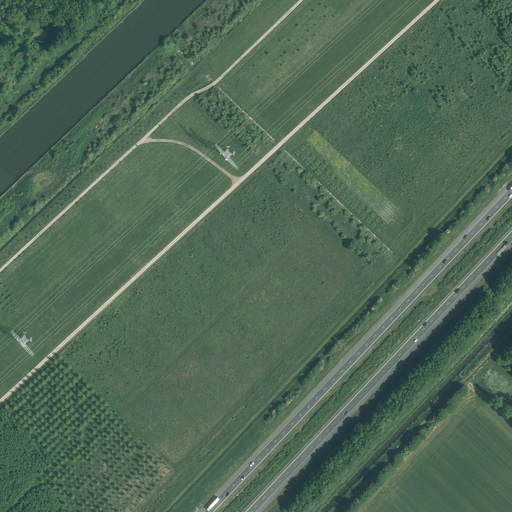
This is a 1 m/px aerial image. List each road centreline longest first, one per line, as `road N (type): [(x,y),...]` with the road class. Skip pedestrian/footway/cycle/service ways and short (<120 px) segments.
road 1 (track): [(437,0),(36,367)]
road 2 (motorway): [(511,191),(208,511)]
road 3 (track): [(0,271),(301,0)]
road 4 (motorway): [(250,511),(511,235)]
road 5 (track): [(511,330),(413,430)]
